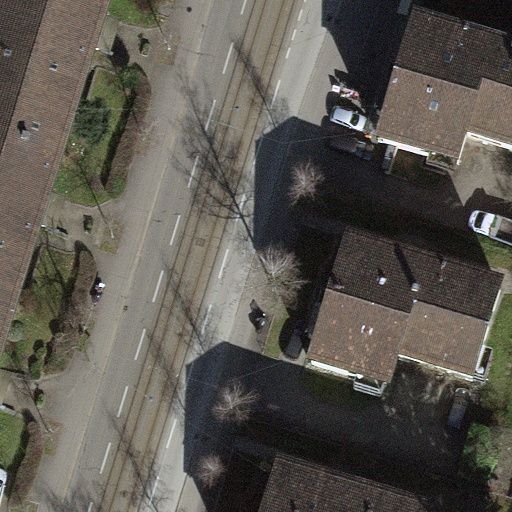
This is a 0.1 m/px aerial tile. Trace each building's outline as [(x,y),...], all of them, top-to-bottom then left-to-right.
[(0,0),(0,97),(68,119),(90,47),(97,49),(107,18),(96,15),(100,0),(0,0)] [(511,0),(420,0),(367,170),(388,176),(397,147),(449,163),(457,135),(511,151),(511,0)] [(45,192),(68,119),(0,97),(0,289),(17,295),(35,240),(40,224),(47,226),(56,195),(45,192)] [(393,258),(346,243),(320,329),(310,363),(387,386),(398,361),(401,362),(410,364),(471,382),(499,292),(426,269),(424,261),(413,257),(400,253),(393,258)] [(0,378),(3,369),(0,367),(0,351),(17,295),(0,289),(0,378)] [(308,479),(277,470),(264,511),(409,511),(357,495),(355,487),(343,483),(330,479),(324,485),(308,479)]
